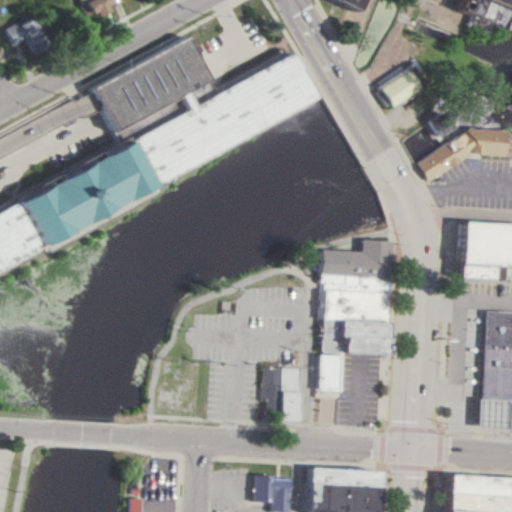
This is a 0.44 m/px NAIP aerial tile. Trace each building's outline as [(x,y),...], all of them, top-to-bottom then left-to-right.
[(107,7),(103,0),(71,0),(80,16),(88,12),(90,15),(107,7)] [(326,0),(351,11),(356,0),(326,0)] [(462,10),(466,0),(511,0),(511,29),(502,31),(511,10),(488,0),(485,0),(477,19),(462,10)] [(34,23),(29,25),(26,17),(0,27),(0,32),(6,46),(18,40),(24,53),(44,45),(34,23)] [(178,39),(85,90),(92,104),(94,108),(109,134),(202,82),(178,39)] [(287,49),(315,99),(158,185),(162,192),(51,253),(49,248),(0,275),(0,205),(113,143),(109,134),(202,82),(208,93),(287,49)] [(414,93),(402,67),(371,82),(383,108),(414,93)] [(422,181),(411,164),(462,129),(503,130),(511,139),(511,156),(466,154),(422,181)] [(458,222),(455,278),(487,279),(488,266),(511,266),(511,224),(500,224),(458,222)] [(319,250),(359,251),(359,240),(390,241),(389,278),(316,276),(319,250)] [(389,278),(388,293),(321,291),(318,290),(316,276),(389,278)] [(388,293),(383,322),(320,319),(321,291),(388,293)] [(508,400),(511,400),(511,312),(483,312),(480,399),(508,400)] [(383,322),(382,356),(318,352),(320,319),(383,322)] [(315,356),(314,388),(333,388),(333,356),(315,356)] [(259,368),(278,368),(277,416),(266,416),(266,403),(258,403),(259,368)] [(299,369),(297,422),(280,421),(282,369),(299,369)] [(480,399),(479,427),(507,428),(508,400),(480,399)] [(306,468),(378,472),(377,487),(305,484),(306,468)] [(443,474),(511,478),(511,496),(504,496),(442,493),(443,474)] [(250,477),(288,479),(286,511),(266,511),(267,502),(249,501),(250,477)] [(377,487),(376,511),(304,511),(305,484),(377,487)] [(442,493),(441,511),(460,511),(503,511),(504,496),(442,493)] [(134,511),(135,498),(124,498),(123,511),(134,511)]
